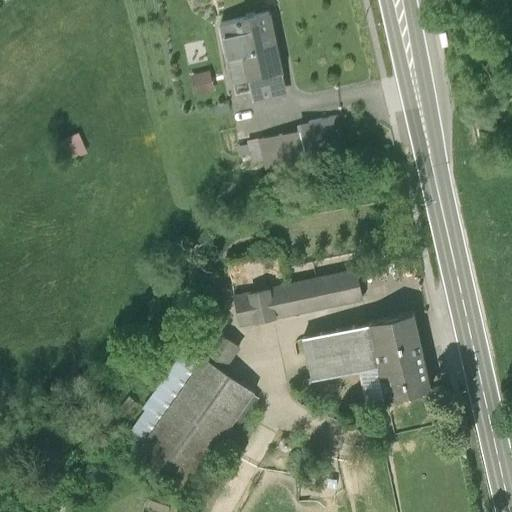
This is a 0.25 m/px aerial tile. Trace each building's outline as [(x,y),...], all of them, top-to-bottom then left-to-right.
[(269,14),(217,26),(231,83),(248,79),(282,72),(269,14)] [(210,71),(190,75),(194,95),(214,91),(210,71)] [(282,72),(248,79),(253,103),(287,96),(282,72)] [(338,115),(297,125),(299,130),(306,161),(347,152),(338,115)] [(306,161),(299,130),(247,142),(252,163),(262,161),(264,171),(306,161)] [(85,152),(78,134),(58,141),(66,160),(85,152)] [(356,267),(232,294),(240,327),(363,300),(356,267)] [(414,312),(302,337),(312,380),(378,365),(385,400),(432,389),(414,312)] [(186,345),(224,371),(241,346),(202,320),(186,345)] [(224,371),(186,345),(120,447),(188,491),(254,389),(224,371)]
